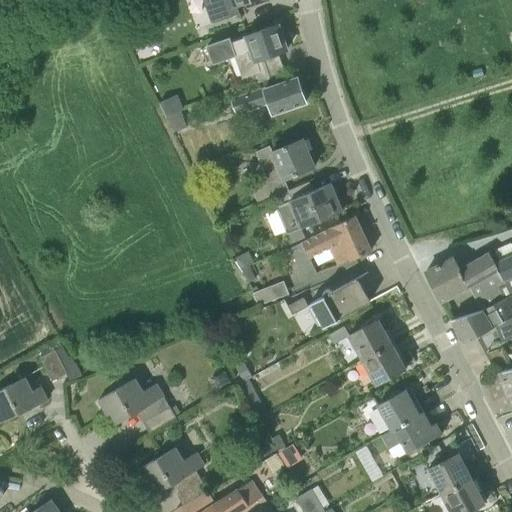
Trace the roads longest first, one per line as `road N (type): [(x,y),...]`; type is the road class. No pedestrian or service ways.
road 1 (residential): [(511,464),(380,218),(343,133),(309,0)]
road 2 (residential): [(112,511),(58,478),(0,466)]
